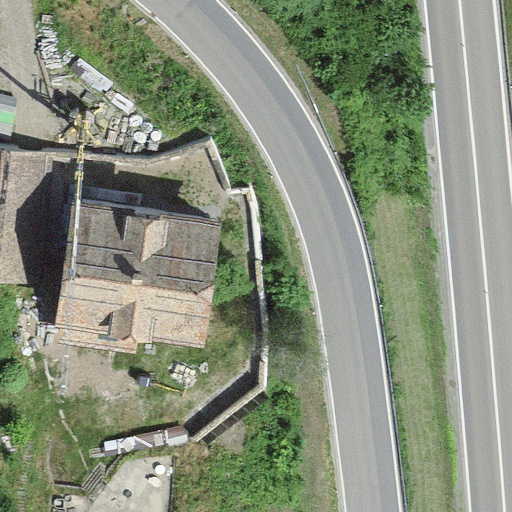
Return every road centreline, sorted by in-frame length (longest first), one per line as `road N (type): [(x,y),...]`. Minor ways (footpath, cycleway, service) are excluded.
road 1 (tertiary): [(374,511),(345,277),(310,169),(255,75),(180,0)]
road 2 (trunk): [(458,0),(505,511)]
